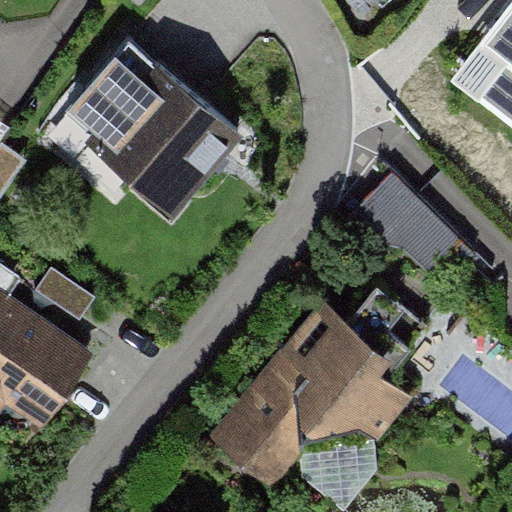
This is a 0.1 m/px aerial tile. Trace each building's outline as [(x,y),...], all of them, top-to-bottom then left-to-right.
[(511,35),(476,82),(511,109),(511,35)] [(97,134),(176,200),(237,128),(129,37),(73,103),(102,127),(97,134)] [(431,264),(468,222),(396,158),(359,200),(431,264)] [(0,199),(10,185),(0,178),(0,199)] [(17,275),(0,264),(0,385),(3,385),(41,410),(81,351),(2,298),(17,275)] [(95,293),(53,265),(38,287),(81,315),(95,293)] [(409,342),(359,303),(324,349),(288,349),(255,389),(266,398),(234,437),(278,472),(305,439),(373,431),(405,389),(384,374),(409,342)]
